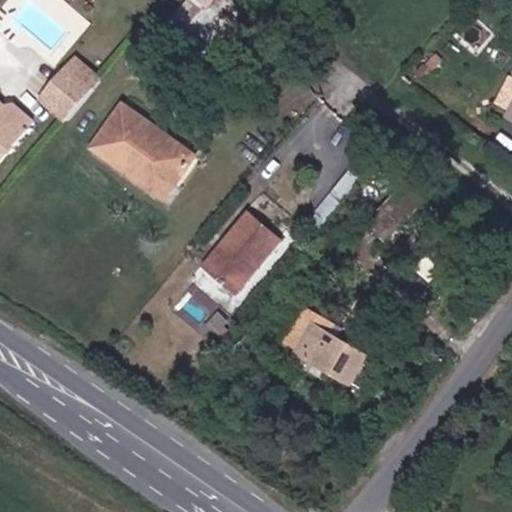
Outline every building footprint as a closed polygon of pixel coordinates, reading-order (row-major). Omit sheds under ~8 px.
[(218,50),(249,1),(247,0),(184,0),(172,21),(218,50)] [(59,106),(86,75),(62,54),(36,85),(59,106)] [(511,72),(496,112),(511,119),(511,72)] [(133,157),(161,123),(134,99),(105,133),(133,157)] [(0,132),(10,120),(0,111),(0,132)] [(202,159),(161,123),(133,157),(153,175),(165,161),(184,178),(202,159)] [(165,161),(153,175),(172,192),(184,178),(165,161)] [(374,227),(395,239),(410,212),(388,201),(374,227)] [(270,227),(240,202),(200,252),(227,277),(270,227)] [(233,283),(277,232),(270,227),(227,277),(233,283)] [(298,333),(346,365),(363,339),(330,316),(336,305),(308,287),(286,322),(300,331),(298,333)]
